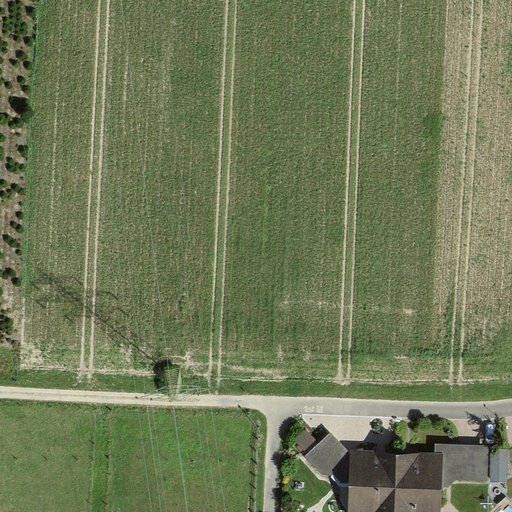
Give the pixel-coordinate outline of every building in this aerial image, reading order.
[(342,446),(330,434),(305,457),(322,477),(334,477),(343,485),(351,485),(353,452),(342,446)] [(486,446),(437,445),(437,455),(444,455),(443,478),(485,479),(486,446)] [(507,452),(493,451),(493,481),(506,482),(507,452)] [(393,511),(395,454),(381,454),(353,452),(351,485),(350,511),(393,511)] [(412,455),(395,454),(393,511),(441,511),(443,478),(444,455),(437,455),(412,455)]
